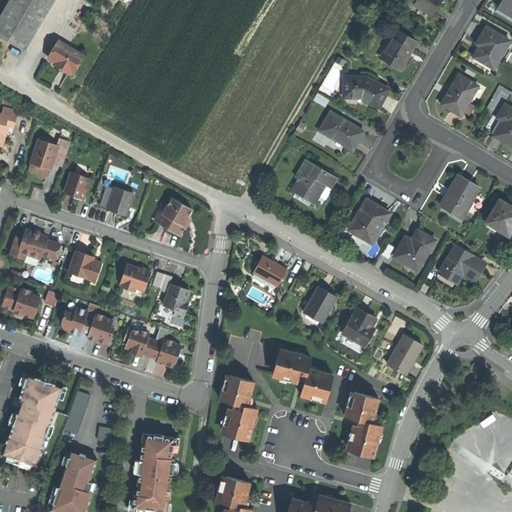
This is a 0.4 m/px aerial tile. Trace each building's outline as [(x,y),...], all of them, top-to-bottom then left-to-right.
[(10,0),(0,18),(0,34),(9,40),(26,50),(54,0),(10,0)] [(410,0),(433,13),(438,4),(440,0),(410,0)] [(511,0),(501,0),(500,4),(511,10),(511,0)] [(511,10),(500,4),(496,9),(511,18),(511,10)] [(510,38),(487,25),(482,34),(478,41),(481,43),(476,53),(495,64),(510,38)] [(384,61),(400,70),(409,55),(417,41),(397,30),(388,45),(392,48),(384,61)] [(58,39),(48,57),(62,64),(60,67),(70,73),(82,53),(58,39)] [(380,58),(384,61),(392,48),(388,45),(380,58)] [(479,84),(458,72),(449,88),(441,102),(462,114),(465,109),(470,101),(479,84)] [(345,76),(345,96),(362,96),(380,106),(385,98),(390,88),(367,76),(345,76)] [(315,99),(327,105),(331,98),(319,92),(315,99)] [(474,103),(470,101),(465,109),(469,111),(474,103)] [(511,106),(504,102),(499,111),(504,114),(493,133),(505,140),(511,143),(511,106)] [(0,143),(4,145),(7,133),(3,132),(7,121),(11,123),(15,124),(20,110),(4,105),(1,112),(0,112),(0,143)] [(320,129),(354,150),(359,141),(366,130),(332,109),(320,129)] [(61,137),(59,144),(53,161),(64,164),(72,141),(61,137)] [(53,161),(59,144),(40,138),(31,165),(32,170),(38,172),(45,175),(49,173),(53,161)] [(295,188),(317,202),(329,184),(334,187),(339,178),(327,170),(308,158),(299,174),(303,176),(295,188)] [(74,193),(84,196),(91,176),(71,169),(64,190),(74,193)] [(442,204),(462,216),(479,187),(458,175),(450,190),(442,204)] [(116,210),(126,214),(134,191),(116,185),(108,207),(116,210)] [(169,227),(181,234),(186,226),(183,224),(188,216),(192,208),(173,197),(169,204),(158,221),(169,227)] [(511,203),(501,197),(488,220),(511,234),(511,232),(511,203)] [(350,229),(374,242),(391,213),(380,206),(367,199),(350,229)] [(155,219),(158,221),(169,204),(166,202),(155,219)] [(11,252),(25,257),(27,251),(40,256),(42,252),(56,257),(61,243),(46,238),(48,235),(38,232),(27,228),(23,239),(17,236),(11,252)] [(427,233),(419,229),(412,242),(405,238),(395,257),(413,267),(418,258),(422,261),(435,238),(427,233)] [(456,244),(442,269),(459,279),(464,271),(478,279),(482,272),(487,262),(456,244)] [(68,270),(95,281),(102,263),(93,259),(94,255),(87,252),(77,248),(68,270)] [(253,272),(277,285),(286,269),(275,262),(263,255),(253,272)] [(418,269),(422,261),(418,258),(413,267),(418,269)] [(128,263),(120,284),(135,290),(137,286),(145,289),(152,271),(140,267),(128,263)] [(155,285),(162,286),(165,272),(158,271),(155,285)] [(182,287),(171,283),(164,305),(174,308),(177,309),(175,315),(184,318),(193,291),(182,287)] [(21,289),(9,285),(2,305),(14,309),(13,312),(19,314),(24,316),(25,313),(34,316),(41,296),(32,293),(33,290),(22,286),(21,289)] [(303,311),(322,322),(336,296),(328,291),(318,286),(303,311)] [(92,312),(76,307),(74,313),(65,309),(61,320),(63,326),(67,331),(72,333),(78,335),(80,328),(86,330),(92,312)] [(346,335),(365,345),(373,333),(368,330),(371,326),(376,318),(367,313),(358,308),(353,316),(352,315),(347,323),(351,326),(346,335)] [(97,314),(92,312),(86,330),(91,332),(97,314)] [(97,313),(97,314),(91,332),(89,336),(99,339),(109,343),(114,328),(112,327),(109,326),(112,318),(97,313)] [(342,332),(346,335),(351,326),(347,323),(342,332)] [(136,354),(141,355),(142,352),(150,355),(155,342),(147,340),(149,334),(138,330),(136,333),(126,329),(123,338),(129,340),(127,346),(132,348),(131,352),(136,354)] [(423,344),(404,333),(387,364),(404,373),(410,363),(412,364),(416,358),(423,344)] [(161,342),(160,344),(156,357),(154,360),(165,363),(174,366),(182,345),(165,339),(164,343),(161,342)] [(160,344),(155,342),(150,355),(156,357),(160,344)] [(289,351),(279,349),(273,373),(287,376),(286,381),(292,382),(297,383),(298,380),(305,382),(308,369),(311,358),(288,353),(289,351)] [(406,375),(412,364),(410,363),(404,373),(406,375)] [(323,373),(308,369),(305,382),(301,395),(311,397),(311,394),(326,398),(332,373),(324,371),(323,373)] [(37,464),(55,409),(63,386),(28,373),(20,396),(16,395),(14,399),(12,404),(20,407),(4,452),(37,464)] [(464,381),(471,385),(475,379),(469,374),(464,381)] [(254,382),(229,375),(225,390),(221,389),(219,398),(234,402),(246,406),(250,391),(251,392),(254,382)] [(79,389),(70,414),(65,427),(78,432),(92,393),(79,389)] [(378,398),(354,392),(351,405),(347,404),(344,415),(358,418),(373,423),(377,408),(375,407),(378,398)] [(256,408),(246,406),(234,402),(232,409),(227,408),(225,418),(228,419),(224,434),(249,441),(251,432),(250,432),(253,422),(256,408)] [(70,414),(55,409),(37,464),(51,468),(65,427),(70,414)] [(381,425),(373,423),(358,418),(356,425),(353,424),(350,434),(354,435),(350,451),(361,454),(373,457),(376,449),(374,448),(381,425)] [(100,424),(99,438),(113,440),(114,426),(100,424)] [(174,435),(143,432),(139,466),(136,493),(133,493),(132,508),(167,511),(168,511),(175,456),(171,456),(174,435)] [(97,457),(72,449),(52,508),(63,511),(87,511),(94,492),(90,490),(93,481),(89,480),(93,470),(97,457)] [(238,479),(225,476),(222,490),(218,489),(215,500),(230,504),(243,507),(247,492),(248,492),(251,483),(238,479)] [(318,496),(316,506),(314,511),(348,511),(351,503),(341,500),(340,502),(331,499),(318,496)] [(301,500),(292,498),(288,511),(314,511),(316,506),(301,502),(301,500)]
